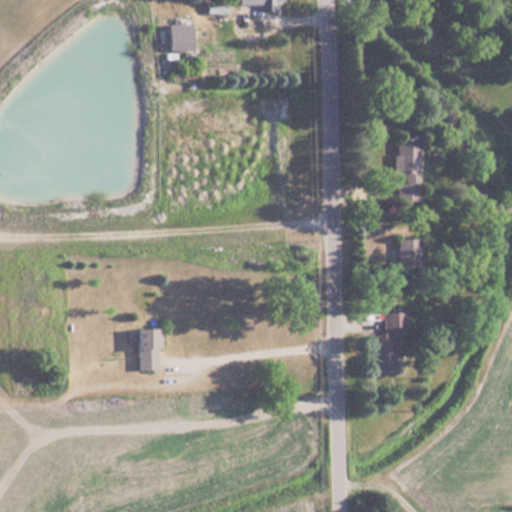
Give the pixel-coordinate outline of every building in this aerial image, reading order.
[(232,0),(233,5),(256,5),(256,11),(269,11),(269,2),(278,2),(277,0),(232,0)] [(415,204),(416,137),(390,137),(390,175),(399,175),(399,182),(390,182),(389,204),(415,204)] [(418,269),(418,240),(393,240),(393,269),(418,269)] [(380,333),(369,333),(368,374),(391,374),(392,340),(403,341),(403,312),(380,311),(380,333)] [(156,329),(130,329),(130,370),(151,370),(151,350),(156,350),(156,329)]
